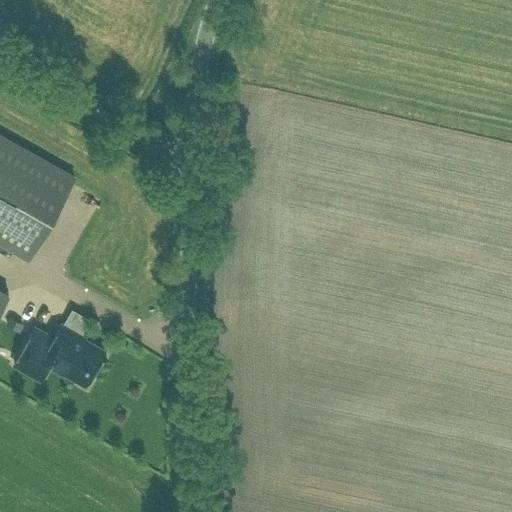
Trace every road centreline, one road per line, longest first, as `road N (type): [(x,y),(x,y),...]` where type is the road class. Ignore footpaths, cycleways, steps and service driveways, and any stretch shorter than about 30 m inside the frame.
road 1 (unclassified): [(187,511),(189,162)]
road 2 (unclassified): [(189,162),(0,55)]
road 3 (unclassified): [(189,162),(200,67),(224,0)]
